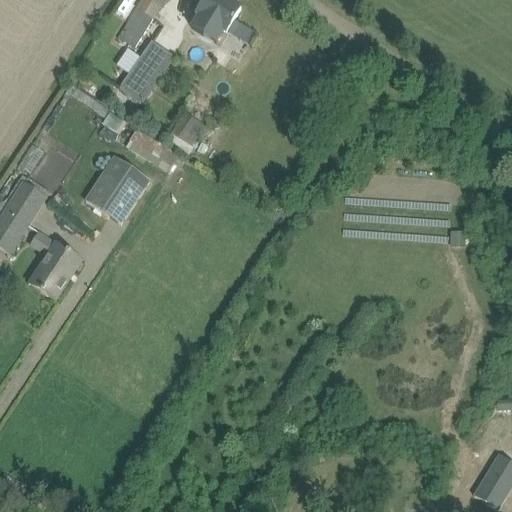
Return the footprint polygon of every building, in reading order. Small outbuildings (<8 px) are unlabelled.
[(144,0),(138,11),(119,41),(135,51),(153,22),(167,0),(144,0)] [(201,17),(193,30),(216,45),(224,32),(228,34),(242,11),(224,0),(206,0),(198,15),(201,17)] [(188,59),(203,67),(212,52),(197,43),(188,59)] [(154,46),(120,93),(143,109),(176,61),(154,46)] [(71,86),(67,94),(105,119),(110,111),(71,86)] [(222,108),(202,95),(174,136),(194,149),(222,108)] [(139,131),(127,149),(169,176),(180,158),(139,131)] [(151,182),(115,158),(86,202),(122,226),(151,182)] [(0,250),(10,257),(47,200),(23,185),(17,194),(14,192),(5,206),(0,203),(0,250)] [(453,235),(452,248),(465,248),(465,235),(453,235)] [(42,269),(31,286),(56,302),(67,286),(72,278),(83,262),(58,245),(49,258),(47,261),(42,269)] [(497,462),(475,498),(496,511),(499,511),(511,491),(511,465),(500,458),(497,462)]
